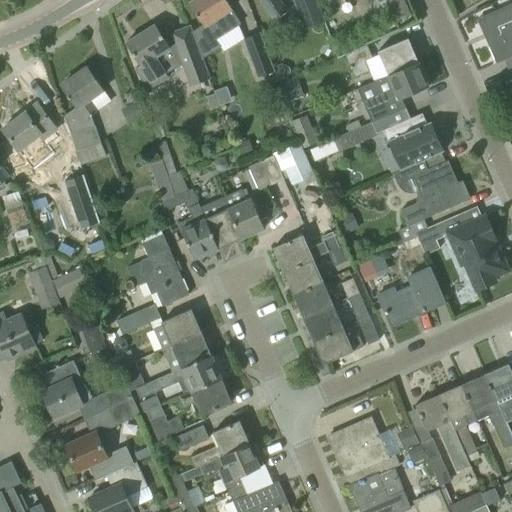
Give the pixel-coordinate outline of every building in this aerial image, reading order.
[(226,0),(194,0),(189,3),(203,25),(192,32),(197,43),(202,57),(206,54),(220,78),(244,63),(230,40),(218,47),(213,37),(238,21),(231,11),(232,10),(226,0)] [(287,12),(278,0),(258,0),(265,10),(272,21),(287,12)] [(323,22),(314,0),(293,0),(297,10),(304,8),(312,27),(323,22)] [(511,3),(480,18),(489,38),(486,40),(496,63),(511,56),(511,27),(511,25),(511,24),(511,3)] [(169,78),(157,58),(170,49),(155,25),(125,43),(140,66),(135,69),(149,90),(169,78)] [(259,33),(244,39),(258,77),(273,71),(259,33)] [(388,76),(418,63),(417,61),(422,59),(417,47),(412,49),(408,38),(377,51),(388,76)] [(176,51),(189,86),(210,79),(197,43),(176,51)] [(344,54),(354,78),(369,71),(364,61),(372,57),(367,45),(344,54)] [(429,87),(418,63),(388,76),(357,89),(371,123),(373,122),(388,115),(383,104),(397,98),(398,100),(429,87)] [(290,72),(289,68),(281,64),(277,66),(274,73),(277,82),(287,79),(290,72)] [(91,100),(104,91),(87,67),(60,86),(76,108),(63,116),(82,164),(106,156),(91,116),(98,110),(91,100)] [(278,83),(286,104),(304,97),(296,76),(278,83)] [(205,97),(209,111),(219,108),(214,94),(205,97)] [(121,108),(127,124),(144,117),(138,101),(121,108)] [(2,129),(14,145),(19,152),(38,137),(42,142),(57,130),(37,103),(2,129)] [(308,114),(292,120),(299,138),(314,132),(308,114)] [(444,151),(431,122),(426,124),(422,114),(383,130),(400,170),(405,168),(406,168),(441,153),(444,151)] [(333,139),(338,151),(378,134),(373,122),(371,123),(333,139)] [(248,140),(233,145),(238,158),(253,153),(248,140)] [(405,168),(400,170),(392,173),(397,185),(413,178),(418,192),(415,204),(399,211),(406,227),(470,199),(465,187),(460,189),(447,161),(445,162),(441,153),(406,168),(405,168)] [(273,155),(260,161),(271,185),(284,179),(273,155)] [(148,163),(162,202),(174,197),(166,175),(160,159),(148,163)] [(216,170),(221,172),(225,170),(227,165),(225,161),(220,159),(216,161),(214,166),(216,170)] [(271,185),(260,161),(247,166),(258,191),(271,185)] [(176,172),(166,175),(174,197),(188,191),(179,172),(176,173),(176,172)] [(82,173),(63,179),(79,227),(98,221),(82,173)] [(174,197),(162,202),(159,204),(163,213),(184,204),(193,223),(180,228),(194,259),(217,249),(204,218),(199,208),(191,189),(188,191),(174,197)] [(241,189),(223,197),(240,239),(264,229),(250,197),(245,200),(241,189)] [(296,200),(301,211),(308,226),(331,215),(320,190),(296,200)] [(223,197),(199,208),(204,218),(217,249),(240,239),(223,197)] [(6,211),(11,225),(26,219),(22,205),(6,211)] [(335,221),(342,236),(358,229),(351,213),(335,221)] [(436,241),(443,238),(443,236),(445,235),(456,260),(462,257),(476,288),(493,281),(494,282),(495,281),(493,276),(506,270),(507,271),(508,271),(484,216),(463,226),(458,215),(415,234),(416,237),(403,243),(407,253),(420,247),(424,256),(440,249),(436,241)] [(272,248),(283,272),(313,258),(327,252),(338,247),(332,232),(321,237),(323,242),(309,248),(303,235),(272,248)] [(126,268),(134,287),(145,282),(151,294),(155,293),(161,306),(189,294),(162,235),(141,244),(147,258),(126,268)] [(345,262),(338,247),(327,252),(334,267),(345,262)] [(283,272),(293,295),(323,282),(313,258),(283,272)] [(27,273),(41,309),(59,302),(45,266),(27,273)] [(394,286),(376,294),(391,326),(407,319),(406,315),(421,309),(423,312),(445,302),(429,266),(405,276),(409,285),(396,291),(394,286)] [(70,293),(73,300),(86,295),(83,286),(88,284),(80,267),(52,281),(60,298),(70,293)] [(341,283),(347,298),(358,293),(352,278),(341,283)] [(293,295),(302,318),(333,305),(323,282),(293,295)] [(89,290),(96,308),(100,306),(103,304),(104,300),(103,295),(101,292),(98,290),(94,289),(89,290)] [(347,298),(358,321),(368,317),(358,293),(347,298)] [(115,321),(122,334),(161,317),(154,304),(115,321)] [(302,318),(312,341),(343,328),(333,305),(302,318)] [(170,346),(201,333),(191,309),(160,322),(161,325),(152,329),(161,349),(170,346)] [(0,312),(0,360),(6,358),(8,361),(37,348),(35,344),(42,341),(35,324),(28,327),(21,312),(6,318),(3,311),(0,312)] [(368,317),(358,321),(368,345),(379,340),(368,317)] [(78,325),(89,354),(106,348),(94,319),(78,325)] [(343,328),(312,341),(323,365),(363,347),(358,336),(348,340),(343,328)] [(170,346),(180,368),(180,369),(211,355),(201,333),(170,346)] [(114,351),(119,354),(125,351),(127,347),(125,340),(119,338),(115,339),(111,345),(114,351)] [(114,357),(119,368),(134,361),(129,350),(114,357)] [(178,382),(183,394),(184,395),(221,379),(211,355),(180,369),(180,368),(135,389),(139,398),(178,382)] [(83,383),(73,360),(58,366),(57,364),(55,366),(56,368),(44,374),(50,388),(42,392),(53,418),(83,404),(83,403),(91,399),(84,383),(83,383)] [(139,373),(134,361),(119,368),(124,379),(139,373)] [(511,373),(508,364),(484,375),(505,423),(511,419),(511,373)] [(484,375),(461,385),(477,421),(487,416),(491,425),(493,425),(503,448),(511,444),(511,438),(505,423),(484,375)] [(184,395),(183,394),(179,397),(183,406),(194,402),(200,416),(231,402),(221,379),(184,395)] [(100,394),(106,409),(132,397),(126,383),(100,394)] [(461,385),(438,395),(465,457),(476,452),(465,426),(477,421),(461,385)] [(465,457),(438,395),(415,405),(426,431),(438,426),(454,461),(465,457)] [(132,397),(106,409),(114,426),(140,415),(132,397)] [(178,416),(167,421),(160,405),(144,411),(157,441),(183,429),(178,416)] [(351,486),(378,475),(379,474),(375,463),(387,458),(387,457),(370,418),(332,435),(339,452),(335,453),(345,476),(347,476),(351,486)] [(199,465),(199,466),(249,444),(239,421),(212,432),(218,445),(190,457),(195,467),(199,465)] [(169,439),(175,452),(208,438),(203,426),(169,439)] [(396,433),(402,449),(418,443),(411,427),(396,433)] [(98,479),(110,474),(133,463),(126,448),(108,456),(97,432),(66,446),(77,471),(91,465),(98,479)] [(420,443),(439,486),(450,481),(432,438),(420,443)] [(249,444),(199,466),(205,479),(219,473),(223,484),(260,468),(255,456),(258,454),(254,445),(251,447),(249,444)] [(394,454),(387,457),(387,458),(375,463),(379,474),(399,465),(394,454)] [(133,463),(110,474),(116,486),(89,498),(95,511),(126,511),(133,509),(127,496),(148,487),(136,462),(133,463)] [(378,475),(351,486),(350,486),(360,509),(363,508),(365,511),(399,511),(410,507),(403,490),(393,468),(379,474),(378,475)] [(168,479),(183,511),(194,507),(179,474),(168,479)] [(511,479),(503,484),(507,495),(511,492),(511,479)] [(272,511),(288,505),(278,481),(247,495),(243,486),(228,493),(236,511),(272,511)] [(0,511),(24,511),(13,487),(0,492),(0,511)] [(411,501),(416,511),(433,511),(446,507),(438,489),(411,501)] [(499,501),(494,490),(482,495),(486,506),(499,501)] [(480,491),(447,506),(449,511),(489,511),(486,506),(482,495),(481,493),(480,493),(480,491)]
